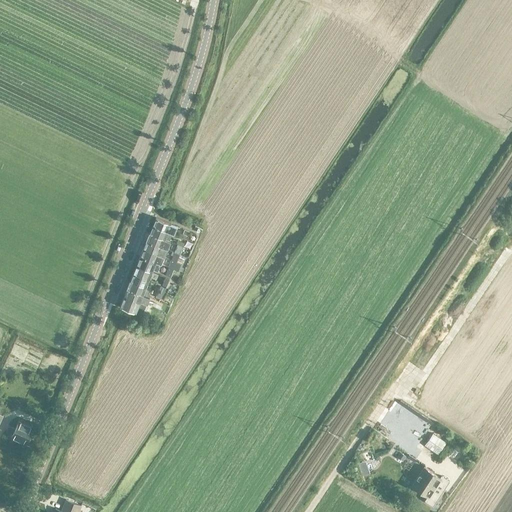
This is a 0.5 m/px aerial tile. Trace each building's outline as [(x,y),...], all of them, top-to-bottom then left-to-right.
[(177,226),(156,217),(152,225),(172,234),(173,233),(174,234),(177,226)] [(149,232),(169,241),(172,234),(152,225),(149,232)] [(169,241),(149,232),(146,240),(167,249),(169,243),(169,241)] [(143,248),(164,256),(167,249),(146,240),(143,248)] [(178,244),(174,252),(180,254),(183,245),(179,244),(178,244)] [(164,256),(143,248),(140,255),(161,264),(164,256)] [(171,259),(177,262),(180,254),(174,252),(171,259)] [(137,263),(158,271),(161,264),(140,255),(137,263)] [(168,267),(174,269),(177,262),(171,259),(168,267)] [(136,265),(133,273),(148,279),(150,276),(156,279),(158,274),(136,265)] [(174,269),(168,267),(165,274),(171,277),(174,269)] [(148,279),(133,273),(130,280),(145,287),(146,286),(148,279)] [(127,288),(149,297),(150,297),(149,292),(150,288),(146,286),(145,287),(130,280),(127,288)] [(153,302),(148,300),(149,297),(127,288),(124,296),(139,302),(139,300),(152,306),(153,302)] [(139,302),(124,296),(120,305),(136,311),(138,306),(144,308),(144,310),(149,312),(152,306),(139,300),(139,302)] [(12,435),(26,442),(33,427),(18,420),(15,428),(9,425),(6,430),(12,433),(12,435)] [(438,454),(446,442),(432,433),(424,444),(438,454)] [(412,485),(428,496),(440,477),(424,466),(412,485)] [(66,499),(64,504),(61,510),(55,508),(53,511),(78,511),(81,505),(66,499)]
